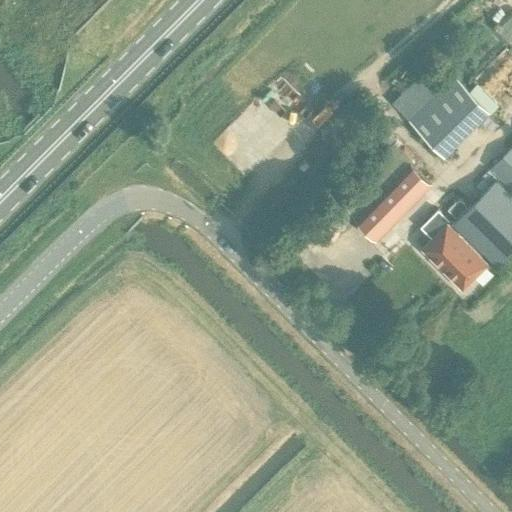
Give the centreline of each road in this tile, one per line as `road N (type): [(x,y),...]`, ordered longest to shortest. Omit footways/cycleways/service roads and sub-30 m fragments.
road 1 (unclassified): [(489,511),(178,206),(151,197),(106,209),(0,313)]
road 2 (unknown): [(303,325),(511,124)]
road 3 (primary): [(0,201),(200,0)]
